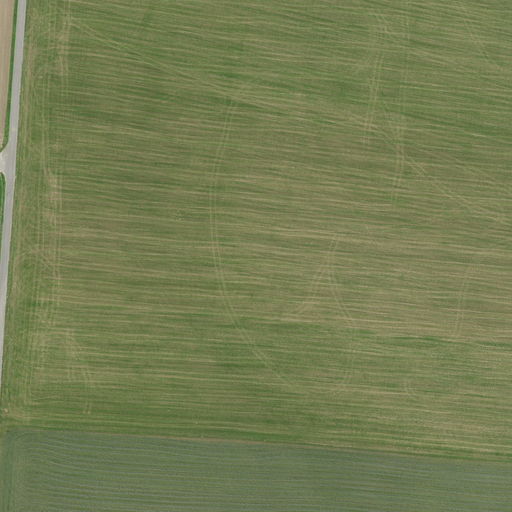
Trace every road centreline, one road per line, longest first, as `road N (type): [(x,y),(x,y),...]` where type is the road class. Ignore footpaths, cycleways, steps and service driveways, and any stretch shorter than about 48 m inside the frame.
road 1 (track): [(12,165),(0,354)]
road 2 (track): [(22,0),(12,165)]
